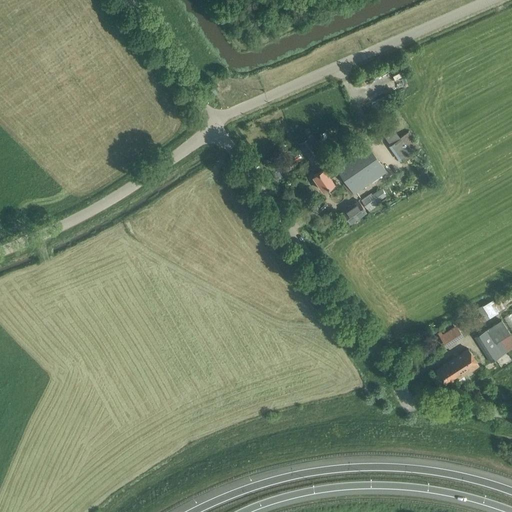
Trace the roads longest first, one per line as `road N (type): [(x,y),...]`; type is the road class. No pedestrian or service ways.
road 1 (unclassified): [(437,409),(406,399),(215,127)]
road 2 (motorway): [(511,491),(429,470),(331,468),(191,511)]
road 3 (unclassified): [(215,127),(224,114),(484,0)]
road 4 (motorway): [(242,511),(360,484),(457,493),(511,511)]
road 5 (unclassified): [(0,253),(121,198),(215,127)]
road 6 (unclassified): [(215,127),(128,0)]
